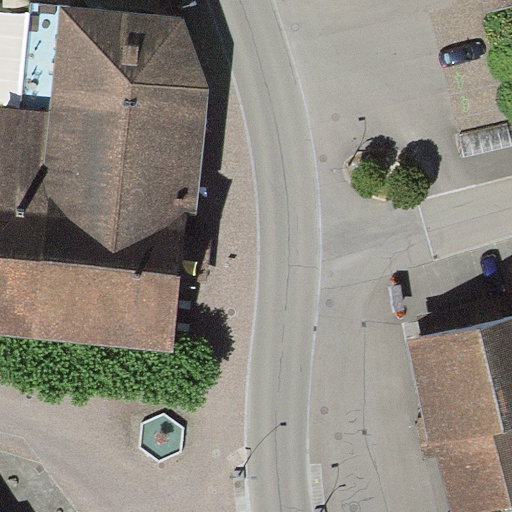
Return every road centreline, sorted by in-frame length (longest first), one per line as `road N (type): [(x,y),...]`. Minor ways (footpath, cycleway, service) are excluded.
road 1 (tertiary): [(289,248),(268,77),(241,0)]
road 2 (tertiary): [(289,248),(276,494)]
road 3 (unclassified): [(289,248),(511,204)]
road 4 (unknown): [(458,216),(406,18)]
road 5 (residential): [(132,511),(61,450),(0,422)]
